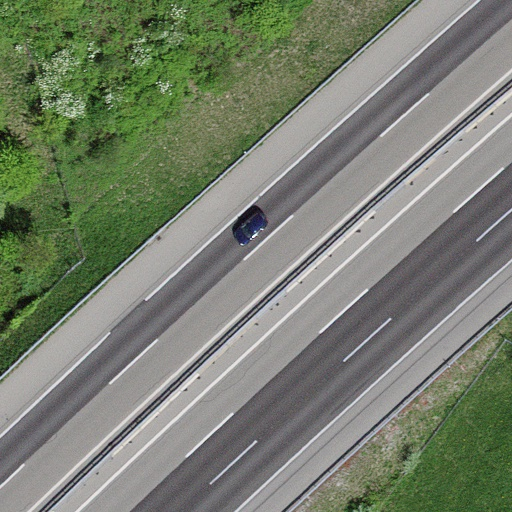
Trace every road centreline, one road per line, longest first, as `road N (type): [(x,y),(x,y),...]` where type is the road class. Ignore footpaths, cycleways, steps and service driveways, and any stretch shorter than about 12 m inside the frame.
road 1 (motorway): [(511,20),(0,487)]
road 2 (motorway): [(155,511),(511,186)]
